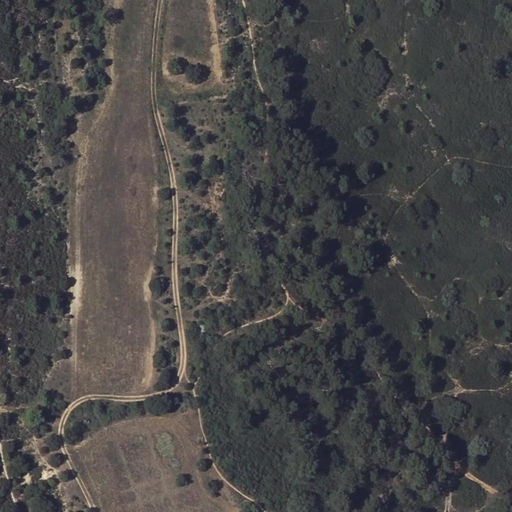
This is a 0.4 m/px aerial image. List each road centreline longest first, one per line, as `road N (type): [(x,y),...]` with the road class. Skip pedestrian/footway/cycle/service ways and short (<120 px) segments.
road 1 (track): [(159,0),(153,81),(172,182),(183,367),(163,392),(67,409),(61,441),(93,511)]
road 2 (track): [(183,367),(223,477),(262,511)]
